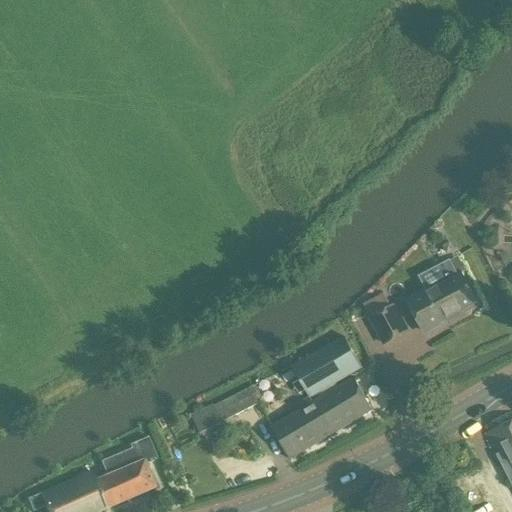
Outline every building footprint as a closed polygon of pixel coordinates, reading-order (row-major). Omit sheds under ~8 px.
[(461,314),(476,306),(459,274),(408,300),(425,333),(449,320),(448,317),(460,311),(461,314)] [(384,343),(408,331),(395,306),(371,319),(384,343)] [(292,459),(373,411),(354,378),(339,387),(337,383),(363,368),(345,337),(294,367),(311,398),(299,405),(302,409),(272,426),(292,459)] [(192,417),(201,435),(287,392),(279,375),(214,408),(214,406),(192,417)] [(511,421),(486,434),(511,486),(511,421)] [(101,478),(113,505),(155,487),(145,465),(157,460),(147,438),(130,445),(132,449),(101,462),(107,476),(101,478)] [(33,511),(47,506),(49,511),(97,511),(113,505),(101,478),(95,481),(92,472),(28,500),(33,511)]
